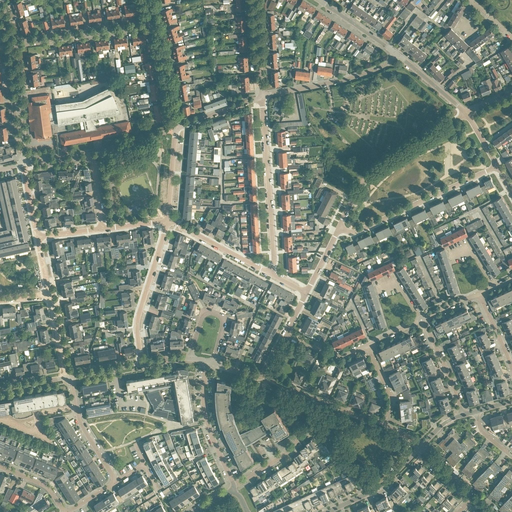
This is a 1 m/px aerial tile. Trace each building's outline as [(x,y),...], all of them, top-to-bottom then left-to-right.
[(277,3),(271,0),(268,9),(274,11),(277,4),(277,3)] [(304,12),(309,4),(303,0),(298,8),(304,12)] [(25,7),(28,6),(32,5),(31,3),(24,5),(24,4),(22,5),(21,2),(13,4),(15,10),(23,8),(25,7)] [(463,11),(466,6),(460,2),(457,8),(463,11)] [(358,6),(353,3),(349,9),(354,12),(358,6)] [(311,16),(316,8),(309,4),(304,12),(311,16)] [(365,8),(362,6),(360,4),(358,6),(354,12),(359,16),(365,8)] [(113,18),(120,17),(118,7),(115,7),(115,5),(112,6),(113,18)] [(213,8),(210,9),(208,9),(208,6),(205,6),(206,15),(214,15),(213,8)] [(454,6),(451,11),(454,12),(454,13),(460,17),(463,11),(457,8),(454,6)] [(23,8),(15,10),(17,16),(24,14),(23,8)] [(165,17),(172,15),(171,12),(174,11),(173,8),(163,11),(165,17)] [(364,19),(368,13),(363,10),(365,8),(359,16),(364,19)] [(434,9),(429,15),(437,20),(440,16),(436,13),(437,12),(438,11),(434,9)] [(313,19),(315,21),(317,18),(322,20),(325,15),(318,11),(313,19)] [(369,22),(373,16),(368,13),(364,19),(369,22)] [(457,22),(460,17),(454,13),(451,18),(457,22)] [(177,21),(176,18),(175,14),(172,15),(165,17),(167,24),(177,21)] [(322,20),(321,21),(326,23),(324,26),(326,28),(331,20),(325,15),(322,20)] [(382,34),(388,39),(393,34),(388,29),(392,23),(397,18),(393,15),(389,20),(384,26),(387,28),(382,34)] [(417,15),(413,20),(420,26),(424,20),(417,15)] [(374,26),(378,20),(380,18),(377,16),(376,18),(373,16),(369,22),(374,26)] [(443,20),(440,24),(442,26),(447,29),(450,25),(454,27),(457,22),(451,18),(448,16),(445,21),(443,20)] [(384,26),(389,20),(386,19),(384,21),(382,20),(381,22),(378,20),(374,26),(379,29),(382,25),(384,26)] [(26,20),(18,22),(20,28),(28,26),(26,20)] [(420,26),(413,20),(410,23),(417,29),(418,28),(420,26)] [(421,31),(428,23),(424,20),(420,26),(418,28),(421,31)] [(335,22),(329,30),(330,30),(332,32),(333,29),(338,31),(341,26),(335,22)] [(22,34),(29,32),(28,26),(20,28),(22,34)] [(170,36),(178,33),(177,30),(180,29),(179,26),(168,29),(170,36)] [(342,38),(348,30),(341,26),(338,31),(336,34),(342,38)] [(449,39),(455,33),(451,28),(445,35),(449,39)] [(494,34),(490,28),(485,32),(489,38),(494,34)] [(306,29),(303,35),(309,39),(313,33),(306,29)] [(319,43),(326,33),(323,31),(316,41),(319,43)] [(178,33),(170,36),(172,42),(183,39),(182,36),(185,35),(184,32),(178,33)] [(354,41),(358,36),(351,32),(346,40),(348,41),(350,38),(354,41)] [(484,41),(489,38),(485,32),(480,35),(484,41)] [(403,36),(398,43),(403,47),(408,40),(411,36),(406,33),(403,36)] [(453,43),(460,37),(455,33),(449,39),(453,43)] [(479,45),(484,41),(480,35),(475,39),(479,45)] [(359,49),(364,41),(358,36),(354,41),(352,45),(356,47),(357,47),(359,49)] [(458,48),(464,41),(460,37),(453,43),(458,48)] [(297,39),(292,40),(292,42),(285,43),(285,50),(290,50),(297,49),(297,39)] [(474,49),(479,45),(475,39),(470,43),(474,49)] [(103,54),(103,50),(101,40),(95,41),(96,51),(99,51),(100,54),(103,54)] [(407,50),(413,43),(408,40),(403,47),(407,50)] [(458,48),(462,52),(469,45),(464,41),(458,48)] [(360,51),(356,56),(360,59),(362,56),(366,59),(374,48),(367,43),(364,48),(363,47),(360,51)] [(412,54),(418,47),(413,43),(407,50),(412,54)] [(174,54),(182,53),(181,49),(185,48),(184,45),(173,47),(174,54)] [(422,51),(424,47),(423,46),(420,49),(418,47),(412,54),(417,58),(422,51)] [(348,49),(343,57),(344,57),(349,51),(350,51),(352,48),(350,47),(348,49)] [(438,54),(441,51),(441,50),(436,47),(432,52),(436,56),(438,54)] [(504,57),(511,52),(508,47),(501,51),(504,57)] [(357,49),(350,58),(354,59),(356,56),(360,51),(357,49)] [(422,51),(417,58),(422,62),(427,55),(422,51)] [(174,54),(175,61),(187,59),(186,56),(183,56),(182,53),(174,54)] [(435,56),(431,60),(434,63),(441,57),(438,54),(436,56),(435,56)] [(80,58),(76,58),(79,81),(85,80),(85,77),(83,78),(81,62),(85,61),(84,57),(80,58)] [(335,64),(334,70),(339,70),(339,71),(346,72),(347,66),(342,65),(343,60),(336,59),(335,64)] [(147,71),(154,69),(152,62),(145,63),(147,71)] [(134,64),(124,65),(125,74),(135,72),(134,64)] [(177,73),(185,71),(185,68),(188,67),(187,64),(176,66),(177,73)] [(438,64),(436,67),(433,64),(427,68),(433,75),(441,68),(438,64)] [(324,74),(325,66),(318,65),(317,73),(324,74)] [(325,66),(324,74),(331,75),(333,67),(325,66)] [(445,76),(439,70),(442,68),(441,68),(433,75),(439,81),(445,76)] [(453,73),(455,72),(452,68),(450,70),(446,74),(449,77),(453,73)] [(148,78),(155,77),(154,69),(147,71),(147,76),(148,78)] [(302,79),(303,71),(296,70),(295,78),(302,79)] [(465,72),(462,74),(463,76),(464,79),(472,75),(472,74),(470,70),(465,72)] [(177,73),(179,79),(190,77),(189,74),(186,75),(185,71),(177,73)] [(302,79),(309,80),(310,72),(303,71),(302,79)] [(70,82),(72,82),(79,81),(79,79),(78,79),(78,77),(74,78),(73,72),(69,73),(70,82)] [(488,85),(491,84),(489,78),(483,81),(485,86),(484,83),(479,85),(481,88),(480,88),(483,94),(491,91),(488,85)] [(502,88),(501,86),(499,82),(497,78),(491,81),(493,84),(492,85),(495,91),(502,88)] [(151,92),(158,90),(156,83),(149,84),(151,92)] [(187,87),(190,86),(190,83),(180,85),(181,93),(187,91),(187,87)] [(96,128),(91,118),(120,113),(108,87),(105,88),(82,100),(55,103),(55,104),(50,105),(50,110),(48,111),(50,124),(58,123),(58,124),(86,119),(88,130),(66,134),(60,135),(62,144),(130,131),(129,122),(118,124),(96,128)] [(462,94),(464,100),(471,97),(468,88),(463,90),(463,88),(460,89),(462,94)] [(152,99),(159,98),(158,90),(151,92),(152,99)] [(181,93),(182,100),(192,99),(191,96),(188,96),(187,91),(181,93)] [(288,127),(297,126),(303,126),(308,125),(303,98),(302,93),(297,94),(302,121),(279,123),(278,122),(277,122),(277,127),(288,127)] [(50,110),(50,105),(48,95),(32,97),(32,102),(27,102),(28,105),(29,105),(30,112),(28,112),(29,116),(29,119),(29,120),(31,130),(35,130),(35,136),(37,136),(38,140),(50,138),(49,135),(51,135),(50,124),(48,111),(50,110)] [(221,106),(228,104),(226,98),(219,100),(221,106)] [(274,104),(274,105),(280,107),(278,113),(284,115),(286,110),(284,109),(287,102),(281,99),(280,101),(280,100),(276,100),(276,101),(275,101),(274,104)] [(195,108),(202,107),(201,100),(200,100),(194,101),(193,101),(195,108)] [(214,109),(221,106),(219,100),(212,103),(214,109)] [(214,109),(212,103),(211,101),(207,102),(208,104),(204,106),(206,111),(214,109)] [(155,113),(162,112),(161,104),(153,105),(155,113)] [(195,113),(194,109),(190,110),(189,106),(183,107),(184,115),(191,114),(191,113),(195,113)] [(162,112),(155,113),(156,121),(164,119),(162,112)] [(227,118),(220,120),(222,126),(223,129),(226,128),(226,129),(229,128),(228,124),(229,123),(227,118)] [(222,126),(220,120),(212,123),(214,129),(215,128),(216,132),(219,131),(219,132),(223,130),(222,126)] [(511,140),(511,136),(508,130),(503,134),(507,140),(509,143),(511,140)] [(502,143),(507,140),(503,134),(498,137),(502,143)] [(497,147),(502,143),(498,137),(493,141),(497,147)] [(202,139),(198,138),(190,138),(190,145),(197,145),(205,146),(205,142),(202,142),(202,139)] [(9,143),(0,143),(0,155),(1,161),(4,160),(13,158),(11,152),(9,143)] [(227,155),(227,153),(230,153),(230,148),(235,148),(235,145),(224,145),(224,155),(227,155)] [(510,155),(507,150),(501,153),(504,159),(510,155)] [(279,152),(279,159),(287,159),(290,159),(290,151),(287,151),(279,152)] [(79,169),(79,170),(79,176),(83,176),(84,180),(83,180),(83,182),(86,181),(90,181),(90,178),(90,177),(89,169),(88,169),(88,168),(87,168),(86,168),(86,167),(81,168),(81,169),(80,169),(79,169)] [(75,188),(78,181),(79,176),(79,170),(74,171),(74,170),(74,173),(67,173),(67,170),(58,171),(58,177),(59,180),(65,179),(72,179),(73,179),(70,186),(75,188)] [(54,171),(48,172),(41,173),(41,172),(35,173),(35,180),(36,189),(42,189),(42,194),(51,193),(55,193),(54,171)] [(186,183),(194,183),(201,184),(202,179),(198,179),(198,180),(194,180),(195,176),(187,175),(186,183)] [(29,239),(15,178),(7,179),(7,181),(5,182),(5,180),(0,180),(0,197),(7,229),(0,230),(0,256),(30,250),(28,241),(26,242),(26,240),(29,239)] [(318,189),(322,181),(317,178),(313,186),(318,189)] [(486,184),(483,186),(486,193),(489,192),(496,189),(494,186),(491,179),(484,182),(486,184)] [(81,187),(81,191),(85,190),(91,189),(90,182),(80,183),(80,187),(81,187)] [(486,193),(483,186),(480,187),(479,184),(473,187),(476,194),(482,191),(484,195),(486,193)] [(234,194),(237,194),(239,194),(242,193),(245,193),(250,193),(257,192),(256,185),(249,186),(244,186),(245,190),(233,191),(234,194)] [(470,197),(476,194),(473,187),(466,190),(468,193),(465,194),(468,202),(471,200),(470,197)] [(326,216),(338,193),(331,189),(330,191),(328,190),(317,212),(320,214),(318,219),(327,224),(330,219),(326,216)] [(50,204),(59,202),(58,198),(52,199),(51,193),(40,195),(41,202),(49,200),(50,204)] [(282,201),(290,201),(293,200),(292,193),(282,194),(282,201)] [(464,200),(469,211),(472,209),(468,202),(465,194),(462,195),(461,193),(455,196),(458,203),(464,200)] [(72,196),(71,200),(71,201),(82,200),(83,208),(90,207),(89,204),(93,204),(92,196),(86,197),(84,198),(83,194),(82,194),(72,196)] [(449,201),(447,202),(450,210),(451,210),(453,209),(452,205),(458,203),(455,196),(448,198),(449,201)] [(200,205),(200,201),(192,201),(193,197),(185,197),(185,204),(192,204),(196,205),(200,205)] [(497,207),(505,202),(501,197),(494,201),(497,207)] [(450,210),(447,202),(444,204),(443,201),(436,204),(440,211),(443,209),(444,212),(447,211),(449,215),(452,214),(450,210)] [(50,209),(54,208),(60,207),(59,202),(50,204),(48,204),(49,206),(42,208),(44,215),(51,214),(50,209)] [(501,212),(508,208),(505,202),(497,207),(501,212)] [(437,212),(440,211),(436,204),(430,207),(431,210),(429,211),(436,226),(438,225),(436,221),(437,220),(435,217),(438,215),(437,212)] [(231,210),(233,205),(223,205),(223,210),(224,211),(230,213),(231,210)] [(73,213),(73,210),(73,208),(67,209),(68,216),(65,216),(64,216),(64,220),(65,223),(73,222),(72,215),(74,215),(73,213)] [(504,218),(511,214),(508,208),(501,212),(504,218)] [(82,213),(84,213),(84,216),(86,216),(86,220),(95,219),(94,212),(90,213),(89,209),(85,210),(85,209),(73,210),(73,213),(75,213),(80,212),(80,213),(82,213)] [(216,227),(219,221),(220,220),(221,217),(224,211),(223,210),(221,209),(217,218),(215,220),(216,220),(215,222),(213,221),(211,224),(205,221),(203,225),(206,226),(204,228),(211,232),(214,226),(216,227)] [(425,209),(418,212),(422,219),(425,218),(428,216),(429,218),(429,220),(432,218),(429,211),(426,212),(425,209)] [(422,219),(418,212),(412,215),(413,218),(411,219),(414,227),(417,226),(415,222),(422,219)] [(55,218),(58,217),(62,217),(61,213),(57,214),(50,215),(51,218),(45,219),(46,226),(53,225),(56,224),(55,218)] [(222,238),(224,233),(226,228),(223,226),(225,224),(222,222),(224,218),(221,217),(220,220),(219,221),(216,227),(219,228),(216,234),(222,238)] [(407,218),(400,221),(404,228),(407,226),(408,229),(411,228),(414,234),(417,232),(414,227),(411,219),(408,220),(407,218)] [(230,235),(227,240),(233,244),(234,243),(240,246),(239,237),(238,236),(234,234),(235,233),(233,231),(237,222),(233,220),(227,233),(230,235)] [(399,234),(397,231),(404,228),(400,221),(394,224),(395,226),(393,228),(396,235),(397,237),(399,241),(402,239),(402,238),(400,233),(399,234)] [(396,235),(393,228),(390,229),(389,226),(382,229),(386,236),(392,233),(393,237),(396,235)] [(468,235),(467,235),(464,227),(458,230),(462,238),(467,235),(468,235)] [(143,237),(153,236),(152,229),(145,229),(145,230),(142,230),(143,237)] [(379,239),(386,236),(382,229),(376,232),(377,235),(375,236),(378,244),(381,242),(379,239)] [(456,240),(462,238),(458,230),(452,233),(456,240)] [(295,242),(295,236),(297,236),(297,238),(302,238),(302,231),(297,232),(291,232),(292,235),(284,236),(285,243),(293,242),(295,242)] [(124,244),(123,234),(122,234),(122,233),(119,234),(119,235),(116,235),(116,242),(117,242),(117,245),(124,244)] [(131,248),(134,248),(134,244),(133,240),(130,240),(129,233),(123,234),(124,244),(128,244),(129,248),(131,248)] [(178,233),(176,240),(183,242),(183,241),(184,238),(185,239),(186,238),(187,236),(185,235),(178,233)] [(450,243),(456,240),(452,233),(446,236),(450,243)] [(473,242),(480,238),(476,233),(469,237),(473,242)] [(378,244),(375,236),(372,237),(371,235),(364,237),(367,244),(374,242),(375,245),(378,244)] [(444,246),(450,243),(446,236),(440,239),(444,246)] [(100,247),(104,247),(103,237),(96,238),(97,244),(97,248),(100,247)] [(363,246),(367,244),(364,237),(358,240),(359,243),(356,244),(362,257),(368,255),(365,249),(363,246)] [(492,246),(496,243),(493,237),(491,238),(488,240),(492,246)] [(88,249),(89,252),(92,252),(90,238),(83,239),(84,245),(85,249),(88,249)] [(476,248),(483,244),(480,238),(473,242),(476,248)] [(80,253),(80,250),(81,250),(81,246),(84,245),(83,239),(76,240),(77,246),(77,247),(74,247),(75,254),(80,253)] [(59,247),(58,244),(62,243),(62,240),(58,240),(52,241),(53,248),(64,246),(59,247)] [(176,240),(174,245),(176,246),(181,248),(181,247),(182,247),(182,248),(180,252),(179,251),(178,251),(186,254),(187,250),(188,244),(185,243),(185,242),(183,241),(183,242),(176,240)] [(195,249),(193,252),(198,255),(196,259),(195,261),(198,262),(199,260),(201,256),(202,254),(202,253),(206,247),(200,243),(197,250),(195,249)] [(352,243),(346,246),(349,253),(356,250),(357,253),(359,258),(357,259),(358,262),(363,259),(362,257),(356,244),(354,246),(352,243)] [(495,252),(500,249),(496,243),(492,246),(495,252)] [(479,253),(486,249),(483,244),(476,248),(479,253)] [(76,255),(75,254),(74,247),(74,245),(71,245),(72,252),(66,253),(66,256),(76,255)] [(64,246),(53,248),(54,255),(61,254),(64,254),(64,250),(65,250),(64,246)] [(131,248),(131,251),(132,254),(135,254),(135,258),(146,256),(147,255),(147,253),(146,252),(145,249),(139,250),(137,250),(137,247),(134,248),(131,248)] [(206,247),(202,253),(208,256),(211,250),(206,247)] [(438,257),(446,255),(444,249),(445,249),(445,248),(436,251),(438,257)] [(483,259),(490,255),(486,249),(479,253),(483,259)] [(211,250),(208,256),(213,259),(217,253),(211,250)] [(172,253),(170,259),(175,261),(177,262),(179,263),(181,256),(185,257),(186,254),(178,251),(177,255),(174,254),(173,254),(172,253)] [(217,253),(213,259),(219,262),(222,257),(222,256),(217,253)] [(423,256),(425,262),(431,260),(432,260),(430,256),(429,257),(428,254),(424,256),(423,256)] [(440,263),(448,261),(446,255),(438,257),(440,263)] [(493,260),(490,255),(483,259),(486,265),(493,260)] [(135,258),(136,264),(141,264),(147,263),(146,256),(135,258)] [(498,257),(493,260),(486,265),(490,270),(497,266),(495,264),(500,261),(500,259),(499,257),(498,257)] [(416,267),(419,265),(416,258),(411,261),(413,265),(414,264),(416,267)] [(170,259),(168,266),(175,268),(177,262),(175,261),(170,259)] [(221,265),(219,269),(224,272),(225,272),(230,262),(224,259),(221,265)] [(57,269),(67,267),(66,260),(62,261),(56,262),(57,269)] [(431,267),(434,266),(431,260),(425,262),(428,268),(431,267)] [(395,269),(394,267),(392,261),(386,264),(389,272),(395,269)] [(443,270),(450,267),(448,261),(440,263),(443,270)] [(224,273),(223,275),(225,277),(227,274),(230,276),(232,271),(235,265),(230,262),(225,272),(224,272),(224,273)] [(342,264),(339,269),(340,269),(348,273),(347,275),(351,276),(354,270),(351,269),(342,264)] [(383,274),(389,272),(386,264),(380,267),(383,274)] [(235,265),(232,271),(237,274),(241,268),(235,265)] [(57,269),(58,270),(57,270),(57,272),(58,272),(59,276),(65,274),(69,274),(68,270),(74,269),(73,266),(67,267),(57,269)] [(400,276),(407,272),(404,266),(396,271),(397,271),(400,276)] [(431,274),(434,273),(441,270),(440,268),(433,271),(433,270),(435,269),(434,266),(431,267),(428,268),(431,274)] [(496,274),(500,271),(497,266),(490,270),(493,276),(495,275),(496,274)] [(377,277),(383,274),(380,267),(374,270),(377,277)] [(445,276),(452,273),(450,267),(443,270),(445,276)] [(241,268),(237,274),(243,277),(246,271),(241,268)] [(128,274),(128,278),(133,278),(140,277),(139,270),(128,271),(127,271),(128,274)] [(371,280),(377,277),(374,270),(368,272),(371,280),(372,280),(371,280)] [(243,277),(242,280),(244,282),(242,286),(245,288),(252,274),(246,271),(243,277)] [(342,281),(345,283),(346,279),(343,277),(342,280),(338,277),(339,275),(331,271),(328,277),(341,283),(342,281)] [(182,275),(174,272),(174,273),(173,275),(172,276),(165,274),(163,280),(172,283),(173,279),(175,279),(176,279),(177,278),(178,277),(182,278),(183,275),(182,274),(182,275)] [(403,282),(410,278),(407,272),(400,276),(403,282)] [(447,282),(454,280),(452,273),(445,276),(447,282)] [(252,274),(245,288),(247,289),(250,285),(249,285),(251,282),(254,283),(258,277),(252,274)] [(365,282),(368,277),(363,274),(359,282),(363,284),(363,283),(364,284),(365,282)] [(128,278),(129,285),(141,284),(140,277),(130,278),(128,278)] [(255,288),(253,292),(256,293),(258,289),(260,286),(263,280),(258,277),(254,283),(257,285),(255,288)] [(407,287),(414,283),(410,278),(403,282),(407,287)] [(173,290),(175,284),(172,283),(163,280),(161,286),(163,287),(168,288),(168,287),(169,288),(169,289),(173,290)] [(191,280),(189,281),(190,284),(198,299),(202,297),(194,282),(192,283),(191,280)] [(263,280),(260,286),(265,289),(269,283),(263,280)] [(449,288),(456,286),(454,280),(447,282),(449,288)] [(72,281),(60,283),(62,290),(73,288),(72,281)] [(274,292),(278,285),(272,282),(269,289),(272,291),(270,294),(273,295),(274,292)] [(338,288),(337,287),(333,285),(326,282),(323,288),(334,293),(336,289),(338,290),(339,289),(337,288),(338,288)] [(370,283),(364,285),(366,291),(374,289),(372,283),(372,282),(370,283)] [(410,293),(417,289),(414,283),(407,287),(410,293)] [(195,300),(198,299),(190,284),(188,285),(191,291),(195,300)] [(280,295),(283,288),(278,285),(274,292),(280,295)] [(456,293),(459,292),(458,292),(456,286),(449,288),(451,295),(455,293),(456,293)] [(414,299),(421,294),(423,293),(420,287),(417,289),(410,293),(414,299)] [(63,297),(70,295),(74,294),(73,288),(62,290),(63,297)] [(285,298),(289,291),(283,288),(280,295),(285,298)] [(332,296),(334,293),(323,288),(321,293),(327,297),(327,296),(331,299),(332,296)] [(122,293),(120,293),(121,299),(124,299),(133,297),(134,296),(134,294),(133,294),(132,291),(126,291),(126,289),(121,289),(122,293)] [(368,298),(376,295),(374,289),(364,292),(366,298),(368,297),(368,298)] [(511,301),(511,299),(507,291),(507,290),(502,294),(506,302),(507,304),(511,301)] [(291,301),(295,295),(289,291),(285,298),(291,301)] [(210,297),(211,294),(205,292),(202,300),(208,302),(210,297)] [(170,293),(169,296),(176,298),(174,305),(177,306),(180,296),(170,293)] [(506,302),(502,294),(502,293),(497,296),(501,304),(506,302)] [(157,300),(166,303),(168,296),(162,294),(162,295),(159,294),(157,300)] [(214,304),(215,303),(217,298),(214,297),(215,295),(211,294),(210,297),(208,302),(214,304)] [(427,298),(424,300),(421,294),(414,299),(417,304),(427,298)] [(370,304),(378,301),(376,295),(368,298),(370,304)] [(501,304),(497,296),(497,295),(492,299),(492,298),(491,298),(494,303),(490,305),(492,311),(497,309),(496,307),(501,304)] [(124,302),(124,305),(128,305),(134,304),(133,297),(124,299),(124,302)] [(236,309),(240,301),(236,300),(236,299),(232,298),(231,301),(230,304),(229,304),(227,309),(234,312),(235,309),(236,309)] [(428,305),(431,304),(427,298),(417,304),(420,309),(420,310),(422,309),(423,309),(424,308),(428,305)] [(227,309),(229,304),(230,304),(231,301),(225,299),(222,306),(222,307),(227,309)] [(328,304),(324,302),(318,299),(315,305),(325,310),(328,304)] [(157,300),(155,306),(163,309),(164,309),(166,303),(157,300)] [(197,303),(190,300),(189,300),(187,306),(189,307),(195,309),(197,303)] [(372,310),(380,307),(378,301),(370,304),(372,310),(370,311),(372,310)] [(76,309),(74,302),(72,303),(71,303),(64,304),(65,306),(66,311),(76,309)] [(33,314),(44,312),(42,306),(39,307),(39,304),(32,305),(33,311),(36,310),(36,314),(33,314)] [(325,310),(315,305),(311,311),(322,317),(325,310)] [(195,309),(189,307),(187,306),(185,312),(194,315),(195,309)] [(364,312),(366,312),(366,311),(364,306),(362,306),(361,306),(358,308),(361,314),(364,312)] [(373,313),(371,314),(372,317),(382,314),(381,312),(380,307),(372,310),(373,313)] [(77,309),(76,309),(66,311),(66,312),(65,312),(65,314),(66,314),(67,317),(73,316),(74,316),(76,315),(76,316),(78,315),(77,309)] [(126,311),(120,312),(120,309),(115,310),(105,311),(106,315),(115,314),(116,314),(116,316),(119,316),(119,319),(127,318),(126,311)] [(471,318),(472,320),(477,318),(473,310),(468,312),(467,309),(462,313),(462,312),(466,321),(471,318)] [(45,315),(44,315),(44,312),(33,314),(35,320),(38,320),(45,318),(46,318),(45,315)] [(276,313),(275,316),(268,312),(267,315),(274,318),(280,322),(283,316),(276,313)] [(364,320),(365,319),(367,319),(369,318),(366,312),(364,312),(361,314),(364,320)] [(461,323),(466,321),(462,312),(457,315),(457,314),(456,314),(461,323)] [(159,318),(159,316),(153,314),(151,320),(156,322),(159,323),(160,319),(159,318)] [(346,324),(344,321),(341,314),(337,318),(338,320),(339,324),(341,322),(343,326),(346,324)] [(372,317),(371,317),(373,323),(376,322),(384,320),(382,314),(372,317)] [(451,316),(451,317),(456,327),(462,325),(461,323),(456,314),(452,317),(451,316)] [(505,328),(511,324),(511,321),(511,320),(511,314),(504,318),(505,321),(503,322),(502,322),(505,328)] [(306,319),(304,322),(313,327),(316,328),(318,325),(319,322),(316,320),(309,316),(308,318),(307,320),(306,319)] [(331,325),(333,322),(323,317),(321,320),(331,325)] [(452,331),(457,329),(451,317),(447,320),(446,319),(452,331)] [(183,324),(190,326),(192,320),(185,318),(183,324)] [(274,318),(271,324),(277,327),(280,322),(274,318)] [(441,321),(445,330),(447,333),(452,331),(446,319),(442,322),(441,321)] [(155,325),(156,322),(151,320),(149,326),(159,330),(160,327),(155,325)] [(231,327),(240,329),(241,326),(242,326),(243,323),(233,320),(231,327)] [(329,328),(331,325),(321,320),(320,323),(329,328)] [(384,320),(376,322),(378,329),(382,327),(384,327),(385,326),(386,326),(384,320)] [(440,333),(445,330),(441,321),(436,325),(436,324),(437,328),(433,329),(437,337),(441,335),(440,333)] [(304,326),(302,329),(305,330),(303,333),(312,337),(314,332),(311,330),(313,327),(304,322),(303,325),(304,326)] [(79,330),(78,323),(69,325),(70,331),(79,330)] [(177,331),(177,332),(186,334),(187,332),(188,332),(190,326),(183,324),(182,330),(178,329),(177,331)] [(274,333),(277,327),(271,324),(268,330),(274,333)] [(268,330),(265,328),(261,326),(259,329),(266,332),(265,335),(272,339),(274,333),(268,330)] [(231,327),(230,333),(232,334),(231,337),(236,338),(244,341),(245,337),(239,335),(240,329),(231,327)] [(37,337),(48,334),(47,328),(36,330),(38,336),(37,337)] [(356,331),(359,338),(365,335),(365,336),(366,336),(362,328),(356,331)] [(76,330),(70,331),(71,338),(74,338),(75,341),(83,339),(81,329),(79,330),(76,330)] [(476,331),(475,332),(477,336),(480,342),(488,338),(485,332),(483,334),(481,329),(476,331)] [(177,332),(177,331),(172,330),(171,333),(176,335),(177,337),(177,340),(177,347),(184,347),(183,340),(183,339),(182,338),(181,337),(182,333),(186,335),(186,334),(177,332)] [(353,341),(359,338),(356,331),(350,333),(353,341)] [(348,344),(353,341),(350,333),(344,336),(348,344)] [(37,337),(35,337),(35,340),(37,339),(38,343),(49,341),(48,334),(37,337)] [(265,335),(263,338),(260,337),(261,336),(256,334),(255,337),(259,339),(262,341),(269,344),(272,339),(265,335)] [(342,346),(348,344),(344,336),(338,339),(342,346)] [(412,339),(411,336),(406,339),(411,349),(411,351),(411,350),(416,348),(416,349),(420,347),(417,342),(418,341),(416,337),(412,339)] [(401,341),(404,349),(405,352),(411,349),(406,339),(405,338),(401,341)] [(481,345),(479,346),(481,352),(484,351),(490,349),(488,345),(491,343),(490,341),(488,338),(480,342),(481,345)] [(159,350),(165,349),(163,339),(160,339),(160,340),(157,341),(159,350)] [(336,349),(342,346),(338,339),(332,342),(336,349)] [(18,351),(28,349),(26,340),(16,342),(17,346),(18,348),(18,351)] [(404,349),(401,341),(400,340),(396,344),(399,352),(404,349)] [(458,346),(459,345),(460,345),(457,340),(449,344),(451,347),(448,348),(448,347),(447,348),(450,354),(459,350),(458,346)] [(269,344),(262,341),(260,346),(259,346),(259,347),(266,350),(269,344)] [(125,343),(121,344),(122,349),(124,348),(125,355),(133,353),(132,347),(127,347),(127,343),(125,343)] [(231,354),(234,345),(228,343),(225,352),(231,354)] [(399,352),(396,344),(395,343),(390,346),(394,354),(399,352)] [(105,349),(107,358),(116,356),(114,347),(108,349),(107,345),(104,345),(105,349)] [(234,345),(231,354),(237,356),(238,354),(241,355),(243,348),(234,345)] [(249,348),(253,351),(256,352),(263,356),(266,350),(259,347),(259,346),(256,345),(254,347),(251,345),(250,346),(249,348)] [(394,354),(390,346),(390,345),(385,349),(389,357),(394,354)] [(107,358),(105,349),(100,350),(99,346),(93,347),(95,356),(98,355),(99,359),(107,358)] [(389,357),(385,349),(385,348),(380,351),(380,350),(379,351),(381,354),(377,356),(380,362),(384,360),(384,359),(389,357)] [(481,352),(481,353),(485,362),(488,361),(497,357),(494,351),(494,352),(491,353),(490,349),(484,351),(481,352)] [(457,361),(465,357),(463,352),(461,353),(459,350),(450,354),(452,357),(453,359),(456,358),(457,361)] [(75,364),(82,362),(83,362),(82,355),(81,355),(81,352),(77,353),(78,356),(74,357),(75,364)] [(260,361),(263,356),(256,352),(253,358),(260,361)] [(300,359),(311,363),(314,357),(303,352),(300,359)] [(12,367),(15,367),(16,374),(24,373),(24,371),(27,370),(25,363),(23,363),(23,366),(18,367),(15,353),(9,354),(12,367)] [(40,355),(42,363),(45,362),(47,369),(55,367),(54,364),(55,363),(54,361),(53,361),(53,357),(45,358),(44,354),(40,355)] [(90,361),(89,354),(82,355),(83,362),(82,362),(90,361)] [(425,367),(433,363),(431,357),(430,357),(431,358),(428,359),(426,355),(426,354),(418,358),(418,359),(419,361),(421,365),(423,364),(425,367)] [(38,363),(42,363),(40,355),(36,356),(37,359),(34,360),(35,364),(31,365),(30,362),(26,363),(28,370),(31,370),(32,371),(39,370),(38,363)] [(469,362),(468,363),(465,357),(457,361),(459,364),(456,365),(455,365),(458,371),(470,366),(469,362)] [(497,357),(488,361),(492,370),(500,366),(499,362),(497,358),(497,357)] [(357,361),(362,371),(368,368),(370,372),(373,370),(370,363),(367,365),(366,364),(363,358),(357,361)] [(355,375),(362,371),(357,361),(350,364),(355,375)] [(427,378),(435,374),(433,370),(436,369),(435,367),(433,363),(425,367),(427,371),(424,372),(426,376),(427,378)] [(471,376),(467,368),(471,366),(470,366),(458,371),(460,375),(462,379),(462,380),(471,376)] [(493,373),(490,374),(492,378),(493,380),(495,379),(496,379),(501,377),(500,373),(502,372),(503,373),(503,372),(500,366),(492,370),(493,373)] [(165,372),(163,372),(158,373),(156,373),(156,374),(151,375),(151,374),(150,375),(144,376),(143,376),(139,377),(137,377),(136,377),(134,378),(134,379),(127,381),(129,393),(149,389),(150,392),(146,393),(147,393),(147,394),(150,399),(151,399),(155,410),(151,414),(168,418),(169,411),(171,411),(177,413),(177,409),(180,408),(182,423),(194,421),(194,418),(196,417),(195,416),(194,411),(195,411),(194,409),(193,404),(193,402),(193,403),(192,397),(192,396),(191,390),(191,389),(190,389),(189,383),(190,383),(189,382),(188,378),(189,378),(188,376),(190,369),(190,368),(189,368),(187,368),(186,368),(185,367),(183,367),(182,367),(180,367),(179,367),(177,368),(178,372),(172,373),(171,371),(170,371),(165,372)] [(320,378),(318,383),(322,385),(320,388),(329,392),(332,386),(336,379),(336,377),(339,378),(343,370),(339,367),(334,378),(327,374),(323,373),(320,378)] [(392,380),(401,376),(400,373),(402,372),(399,367),(394,369),(395,372),(390,375),(392,380)] [(293,380),(293,381),(300,384),(304,373),(300,372),(298,376),(296,374),(294,378),(293,378),(293,380)] [(433,387),(442,383),(441,379),(440,379),(440,377),(437,378),(435,374),(427,378),(428,380),(427,380),(429,384),(430,384),(432,383),(433,387)] [(395,386),(404,381),(406,380),(404,378),(402,379),(401,376),(392,380),(395,386)] [(468,388),(474,386),(473,382),(471,376),(462,380),(464,386),(465,386),(464,385),(467,384),(468,388)] [(493,380),(494,386),(497,385),(498,389),(507,386),(506,382),(506,380),(503,381),(501,377),(496,379),(495,379),(493,380)] [(375,385),(372,378),(365,381),(368,388),(375,385)] [(231,391),(232,385),(225,383),(225,382),(222,382),(218,380),(217,389),(217,393),(217,402),(219,411),(220,419),(222,426),(224,433),(227,440),(231,446),(235,453),(236,452),(244,447),(270,431),(265,423),(238,435),(238,433),(234,425),(232,417),(232,415),(234,415),(233,410),(230,410),(229,404),(229,397),(229,391),(231,391)] [(102,391),(108,390),(106,381),(98,382),(99,391),(100,394),(102,393),(102,391)] [(403,389),(404,391),(409,389),(407,383),(405,384),(404,381),(395,386),(397,391),(403,389)] [(92,395),(94,395),(94,392),(99,391),(98,382),(90,384),(92,393),(91,393),(92,395)] [(435,397),(443,394),(442,390),(444,389),(445,389),(442,383),(433,387),(435,390),(433,391),(432,391),(434,395),(435,397)] [(91,393),(92,393),(90,384),(82,385),(83,394),(91,393)] [(336,397),(344,400),(348,392),(343,390),(344,387),(345,388),(345,387),(338,384),(334,394),(337,395),(336,397)] [(468,398),(477,395),(476,389),(475,389),(474,386),(468,388),(469,391),(466,392),(467,394),(468,398)] [(506,396),(506,395),(506,393),(509,392),(509,393),(507,386),(498,389),(500,397),(500,398),(506,396)] [(56,391),(56,390),(18,397),(18,394),(9,396),(10,402),(0,403),(0,414),(12,412),(13,416),(12,416),(15,417),(19,418),(21,418),(25,417),(26,417),(30,416),(33,414),(31,407),(58,403),(59,402),(59,404),(66,403),(63,390),(56,391)] [(353,404),(361,407),(364,399),(359,397),(361,394),(354,391),(350,400),(353,402),(353,404)] [(440,406),(449,403),(448,399),(447,397),(444,398),(443,394),(435,397),(435,398),(435,399),(436,403),(437,403),(439,402),(440,406)] [(481,403),(480,403),(477,395),(468,398),(470,404),(470,403),(473,402),(474,405),(481,403)] [(406,401),(400,401),(400,402),(401,407),(413,406),(412,397),(406,398),(406,401)] [(369,410),(377,413),(380,405),(376,404),(377,401),(377,400),(370,398),(366,407),(370,408),(369,410)] [(95,414),(103,413),(101,401),(99,402),(99,404),(94,405),(95,414)] [(104,403),(104,401),(101,401),(103,413),(111,411),(110,402),(104,403)] [(87,415),(95,414),(94,405),(93,403),(91,403),(91,406),(86,407),(87,415)] [(448,412),(447,410),(450,409),(451,410),(451,409),(449,403),(440,406),(442,411),(442,414),(441,414),(448,412)] [(283,423),(284,423),(290,419),(287,413),(279,417),(274,409),(261,417),(265,423),(270,431),(276,440),(289,432),(283,423)] [(414,412),(401,413),(402,419),(402,420),(408,419),(408,422),(408,423),(407,427),(414,429),(415,426),(415,425),(414,421),(414,418),(417,418),(416,412),(414,412)] [(60,427),(68,422),(66,419),(63,415),(53,417),(60,427)] [(504,421),(502,416),(502,415),(496,416),(499,427),(502,426),(503,429),(505,428),(508,427),(506,420),(504,421)] [(500,431),(499,427),(496,416),(490,418),(495,432),(500,431)] [(63,432),(71,427),(68,422),(60,427),(63,432)] [(66,437),(74,432),(71,427),(63,432),(66,437)] [(185,429),(179,430),(180,434),(183,433),(184,439),(188,438),(198,435),(196,430),(192,431),(192,428),(185,429)] [(457,447),(461,444),(456,440),(460,437),(460,436),(455,431),(454,431),(453,430),(452,430),(451,430),(452,431),(451,432),(446,437),(457,447)] [(74,432),(66,437),(64,438),(63,439),(67,444),(69,442),(77,436),(74,432)] [(190,444),(200,441),(198,435),(188,438),(190,444)] [(74,449),(82,444),(80,441),(79,441),(77,437),(77,436),(69,442),(74,449)] [(146,448),(158,443),(157,443),(155,438),(154,438),(153,436),(146,438),(147,441),(144,443),(146,448)] [(457,447),(461,451),(465,447),(468,450),(473,445),(475,443),(474,443),(475,442),(474,443),(472,441),(468,436),(461,444),(457,447)] [(446,437),(442,441),(440,443),(439,442),(439,443),(440,443),(440,444),(441,445),(450,454),(457,447),(446,437)] [(313,453),(315,455),(316,457),(320,454),(317,450),(324,446),(320,442),(320,443),(318,444),(314,438),(311,439),(306,443),(308,445),(313,453)] [(189,450),(201,446),(200,441),(190,444),(187,445),(189,450)] [(6,457),(11,445),(5,442),(3,445),(4,446),(1,455),(6,457)] [(149,453),(160,448),(158,443),(146,448),(149,453)] [(77,454),(85,449),(82,444),(74,449),(77,454)] [(16,450),(17,448),(11,445),(6,457),(11,459),(15,450),(16,450)] [(315,455),(313,453),(308,445),(305,447),(300,450),(302,452),(307,460),(315,455)] [(192,459),(201,455),(200,453),(203,451),(201,446),(189,450),(191,456),(188,457),(190,460),(192,459)] [(244,447),(236,452),(237,454),(236,454),(244,467),(254,461),(246,448),(245,449),(244,447)] [(457,455),(461,451),(457,447),(450,454),(446,458),(453,465),(452,465),(452,466),(453,465),(454,465),(455,464),(456,463),(460,459),(460,458),(457,455)] [(471,458),(475,462),(479,457),(483,460),(482,460),(483,460),(487,454),(489,453),(488,452),(489,451),(488,452),(486,451),(481,447),(478,450),(476,453),(471,458)] [(15,450),(11,459),(11,460),(12,459),(13,460),(14,460),(15,461),(16,461),(19,463),(23,454),(22,453),(23,450),(17,448),(16,450),(15,450)] [(151,458),(160,454),(163,453),(160,448),(149,453),(151,458)] [(80,459),(88,453),(85,449),(77,454),(80,459)] [(28,456),(29,453),(23,450),(22,453),(23,454),(19,463),(24,465),(28,456)] [(154,463),(162,459),(165,457),(164,455),(166,454),(164,452),(163,453),(160,454),(151,458),(154,463)] [(309,463),(307,460),(302,452),(299,454),(294,457),(302,470),(303,470),(301,468),(309,463)] [(34,458),(35,455),(29,453),(28,456),(24,465),(30,467),(34,458)] [(83,464),(91,458),(88,453),(80,459),(83,464)] [(199,466),(208,462),(206,457),(202,458),(201,455),(192,459),(193,462),(195,462),(197,467),(199,466)] [(34,458),(30,467),(32,467),(32,468),(33,469),(34,469),(38,471),(42,461),(40,461),(41,458),(39,457),(38,460),(34,458)] [(156,468),(168,462),(165,457),(162,459),(154,463),(156,468)] [(295,475),(302,470),(294,457),(296,460),(293,461),(288,464),(295,475)] [(42,461),(38,471),(43,473),(47,464),(46,463),(47,461),(41,458),(40,461),(42,461)] [(93,463),(91,459),(91,458),(83,464),(81,466),(85,471),(87,470),(88,471),(96,465),(94,462),(93,463),(93,462),(93,463)] [(472,466),(475,462),(471,458),(470,460),(468,462),(462,470),(467,474),(469,476),(468,477),(469,476),(470,476),(471,475),(476,469),(475,469),(472,466)] [(53,463),(47,461),(46,463),(47,464),(43,473),(48,475),(52,466),(53,463)] [(159,473),(171,467),(168,462),(156,468),(159,473)] [(199,466),(197,467),(200,472),(202,471),(211,467),(208,462),(199,466)] [(483,473),(487,476),(491,472),(494,475),(500,470),(499,470),(501,469),(500,468),(501,467),(500,468),(498,466),(494,462),(489,467),(486,470),(485,470),(483,473)] [(287,480),(295,475),(288,464),(281,469),(287,480)] [(415,481),(415,482),(421,473),(422,473),(426,469),(421,466),(420,467),(418,464),(412,471),(414,473),(413,474),(411,477),(415,481)] [(91,476),(99,470),(96,465),(88,471),(91,476)] [(52,466),(48,475),(53,477),(57,468),(52,466)] [(162,478),(173,471),(171,467),(159,473),(162,478)] [(205,476),(213,472),(211,467),(202,471),(205,476)] [(59,483),(67,477),(63,470),(57,468),(53,477),(54,477),(56,477),(57,479),(57,480),(59,483)] [(280,485),(287,480),(281,469),(273,474),(280,485)] [(500,481),(504,485),(508,480),(511,483),(511,482),(511,471),(509,469),(500,481)] [(94,480),(102,475),(99,470),(91,476),(94,480)] [(164,487),(170,484),(178,479),(173,471),(162,478),(165,483),(163,485),(164,487)] [(207,482),(216,477),(213,472),(205,476),(202,478),(205,483),(207,482)] [(418,485),(421,482),(425,486),(429,481),(430,481),(434,477),(429,474),(428,474),(426,472),(420,478),(416,483),(418,485)] [(483,480),(487,476),(483,473),(482,473),(473,484),(477,488),(479,490),(478,491),(479,490),(480,490),(481,489),(486,484),(486,483),(483,480)] [(10,478),(1,474),(0,476),(0,490),(3,492),(4,488),(3,487),(6,481),(8,482),(10,478)] [(272,490),(280,485),(273,474),(265,479),(272,490)] [(102,475),(94,480),(97,486),(101,484),(100,483),(105,480),(102,475)] [(138,478),(143,487),(148,483),(143,475),(138,478)] [(343,478),(348,490),(356,486),(351,475),(343,478)] [(62,488),(70,482),(67,477),(59,483),(62,488)] [(208,488),(211,487),(219,481),(216,477),(207,482),(205,483),(208,488)] [(138,489),(143,487),(138,478),(133,481),(138,489)] [(340,494),(348,490),(343,478),(335,482),(340,494)] [(265,494),(272,490),(265,479),(258,484),(265,494)] [(429,490),(433,494),(437,488),(437,489),(442,484),(437,481),(436,482),(434,480),(423,491),(426,493),(429,490)] [(133,481),(128,484),(135,495),(140,492),(138,489),(133,481)] [(500,489),(504,485),(500,481),(497,485),(490,493),(495,497),(497,499),(496,500),(497,500),(497,499),(498,499),(499,498),(504,492),(500,489)] [(65,492),(73,487),(70,482),(62,488),(65,492)] [(332,497),(340,494),(335,482),(326,486),(332,497)] [(195,485),(194,486),(194,484),(193,483),(189,486),(188,486),(195,497),(200,494),(199,492),(195,486),(195,485)] [(135,495),(128,484),(124,487),(124,486),(131,498),(135,495)] [(255,501),(265,494),(258,484),(250,489),(254,495),(252,496),(254,501),(255,501)] [(403,495),(407,491),(408,492),(410,490),(406,486),(404,488),(399,484),(395,488),(403,495)] [(123,502),(131,498),(124,486),(119,490),(121,493),(118,495),(123,502)] [(183,489),(184,491),(190,499),(194,496),(195,497),(188,486),(183,489)] [(324,501),(332,497),(326,486),(318,490),(324,501)] [(68,497),(76,492),(73,487),(65,492),(68,497)] [(444,489),(442,487),(436,494),(438,496),(437,497),(441,502),(445,496),(449,492),(445,489),(444,489)] [(8,488),(4,497),(8,498),(13,490),(8,488)] [(405,498),(403,495),(395,488),(391,492),(395,497),(393,499),(399,505),(402,502),(401,501),(405,498)] [(18,495),(16,500),(21,503),(23,498),(30,502),(34,495),(23,490),(20,496),(18,495)] [(315,505),(324,501),(318,490),(310,494),(315,505)] [(184,491),(180,494),(185,503),(190,499),(184,491)] [(16,500),(18,495),(19,495),(13,492),(9,500),(13,502),(14,499),(16,500)] [(76,492),(68,497),(71,502),(76,499),(77,500),(80,498),(76,492)] [(123,502),(118,495),(116,496),(114,493),(109,496),(114,505),(114,504),(119,501),(119,502),(122,501),(123,502)] [(180,494),(175,497),(180,506),(185,503),(180,494)] [(307,509),(315,505),(310,494),(302,497),(307,509)] [(175,497),(174,495),(169,498),(175,509),(180,506),(175,497)] [(453,504),(457,500),(453,496),(452,497),(450,495),(440,506),(442,508),(445,505),(449,509),(451,506),(453,504)] [(114,505),(109,496),(104,499),(110,508),(111,510),(116,507),(114,505)] [(388,501),(386,496),(381,499),(386,510),(392,508),(395,507),(392,501),(389,502),(388,501)] [(43,509),(49,505),(49,504),(49,503),(47,500),(46,500),(44,497),(41,500),(36,497),(33,503),(24,509),(26,511),(28,511),(29,511),(30,511),(33,510),(32,509),(36,507),(39,511),(40,511),(43,510),(43,509)] [(298,511),(300,511),(307,509),(302,497),(294,501),(298,511)] [(511,508),(509,506),(511,502),(511,500),(509,498),(499,509),(502,511),(509,511),(511,509),(511,508)] [(100,502),(105,511),(107,511),(111,510),(110,508),(104,499),(100,502)] [(378,507),(375,508),(376,511),(384,511),(387,511),(386,510),(381,499),(376,502),(378,507)] [(288,511),(298,511),(294,501),(286,505),(288,511)] [(105,511),(100,502),(95,505),(97,508),(94,510),(95,511),(101,511),(105,510),(105,511)] [(159,511),(166,511),(161,503),(156,507),(159,511)]
